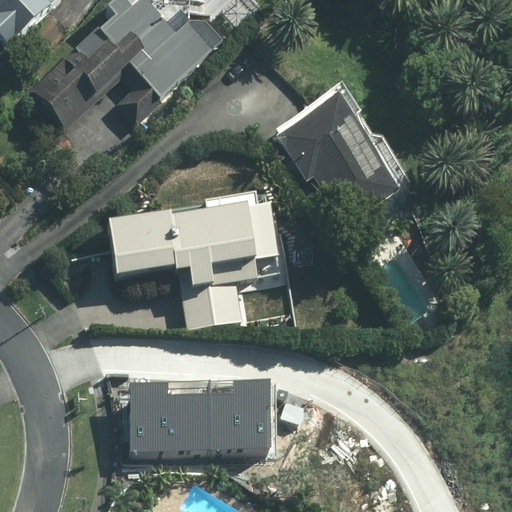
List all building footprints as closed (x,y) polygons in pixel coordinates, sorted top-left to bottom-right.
[(0,0),(0,60),(9,69),(67,14),(53,0),(0,0)] [(201,19),(194,26),(167,0),(130,0),(110,20),(115,26),(35,105),(51,122),(87,87),(91,92),(120,64),(123,67),(141,50),(155,64),(129,89),(134,94),(78,149),(99,171),(226,46),(201,19)] [(277,136),(283,146),(273,152),(293,182),(303,176),(312,191),(318,187),(349,235),(402,200),(414,193),(383,145),(371,153),(357,130),(365,125),(344,93),(277,136)] [(274,211),(260,213),(259,204),(211,210),(212,219),(110,231),(117,288),(182,280),(189,335),(243,329),(239,289),(283,284),(274,211)] [(133,385),(136,448),(271,442),(268,380),(234,382),(235,394),(171,396),(171,383),(133,385)]
